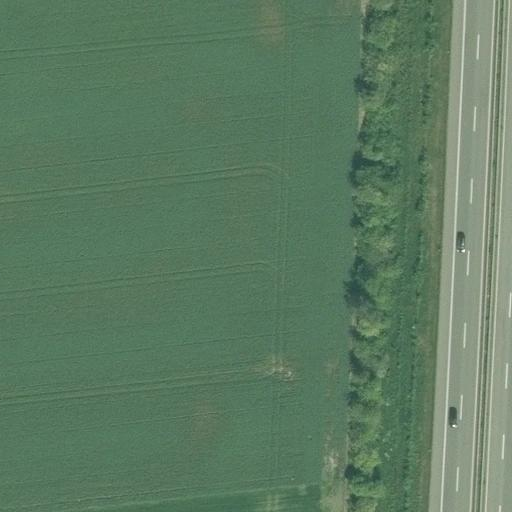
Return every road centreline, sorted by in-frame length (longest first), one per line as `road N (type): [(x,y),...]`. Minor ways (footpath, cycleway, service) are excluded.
road 1 (motorway): [(462,0),(438,511)]
road 2 (motorway): [(500,511),(511,301)]
